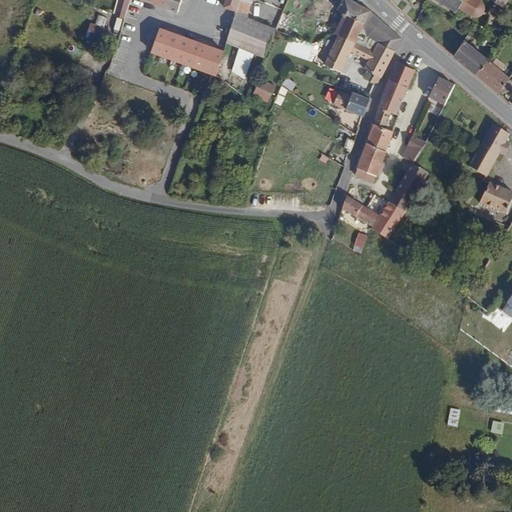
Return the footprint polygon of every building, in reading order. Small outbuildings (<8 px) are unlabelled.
[(139,8),(147,10),(150,0),(136,0),(135,7),(139,8)] [(150,0),(147,10),(159,13),(163,0),(150,0)] [(163,0),(159,13),(172,17),(180,0),(163,0)] [(180,0),(172,17),(186,20),(193,0),(180,0)] [(236,0),(233,13),(243,16),(247,0),(236,0)] [(247,0),(243,16),(256,19),(262,0),(247,0)] [(353,40),(361,23),(368,9),(350,0),(340,0),(334,13),(344,18),(336,33),(353,40)] [(442,0),(443,0),(442,3),(446,5),(447,2),(454,6),(453,9),(457,11),(458,8),(463,10),(465,5),(475,9),(474,11),(477,13),(478,10),(482,12),(488,10),(490,11),(492,7),(490,6),(489,1),(487,0),(442,0)] [(511,0),(497,0),(500,2),(511,9),(511,0)] [(394,48),(400,34),(368,9),(361,23),(365,36),(376,40),(394,48)] [(262,57),(272,61),(283,33),(243,18),(235,47),(238,49),(248,52),(262,57)] [(339,70),(348,50),(353,40),(336,33),(330,47),(323,63),(339,70)] [(110,54),(115,39),(100,34),(95,49),(110,54)] [(222,80),(225,81),(232,56),(169,35),(162,60),(222,80)] [(348,50),(368,58),(372,49),(353,40),(348,50)] [(373,73),(380,76),(394,48),(376,40),(372,49),(368,58),(363,69),(373,73)] [(460,57),(483,75),(493,60),(470,41),(460,57)] [(248,52),(246,61),(242,75),(254,83),(262,57),(248,52)] [(246,61),(238,58),(232,56),(225,81),(238,89),(242,75),(246,61)] [(511,83),(511,75),(506,70),(499,65),(502,60),(496,56),(493,60),(483,75),(506,94),(511,83)] [(506,70),(509,66),(502,60),(499,65),(506,70)] [(397,113),(398,112),(415,68),(398,61),(391,78),(390,77),(384,90),(380,106),(391,111),(397,113)] [(369,82),(376,85),(380,76),(373,73),(369,82)] [(238,89),(255,100),(260,88),(254,83),(242,75),(238,89)] [(429,99),(444,105),(453,85),(438,78),(429,99)] [(332,103),(364,115),(370,97),(350,90),(349,93),(337,88),(332,103)] [(397,124),(388,120),(391,111),(380,106),(375,124),(394,133),(397,124)] [(342,121),(350,127),(356,119),(347,113),(342,121)] [(394,133),(375,124),(369,141),(387,150),(394,133)] [(511,154),(511,152),(511,130),(503,125),(481,170),(499,178),(511,154)] [(344,147),(351,152),(356,139),(349,135),(344,147)] [(423,138),(414,160),(424,166),(425,166),(436,144),(423,138)] [(387,150),(369,141),(360,166),(378,174),(387,150)] [(375,182),(378,174),(360,166),(358,174),(375,182)] [(425,166),(424,166),(408,194),(423,203),(439,175),(425,166)] [(505,214),(511,199),(511,193),(489,183),(481,203),(505,214)] [(423,203),(408,194),(401,205),(417,215),(423,203)] [(385,230),(391,218),(379,212),(359,200),(355,213),(385,230)] [(397,239),(402,241),(417,215),(401,205),(401,206),(386,232),(397,239)]
